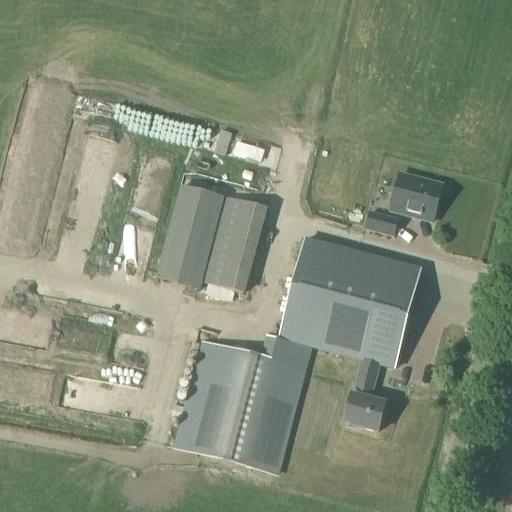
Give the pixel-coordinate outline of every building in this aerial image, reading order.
[(78,95),(75,120),(107,123),(110,98),(78,95)] [(276,128),(308,133),(310,120),(279,114),(276,128)] [(202,150),(197,173),(269,190),(274,168),(202,150)] [(399,178),(390,212),(433,224),(442,190),(399,178)] [(173,187),(148,280),(193,292),(195,285),(200,268),(218,199),(173,187)] [(267,212),(218,199),(200,268),(249,281),(267,212)] [(75,201),(70,225),(88,229),(86,239),(105,243),(112,208),(75,201)] [(394,240),(399,222),(369,214),(363,233),(394,240)] [(395,372),(420,274),(304,243),(272,364),(203,346),(185,411),(182,423),(175,452),(277,479),(311,350),(360,363),(344,426),(378,435),(385,408),(370,404),(380,368),(395,372)] [(244,298),(249,281),(200,268),(195,285),(244,298)] [(32,281),(29,294),(65,301),(67,287),(32,281)] [(138,416),(142,394),(89,384),(85,405),(138,416)] [(172,420),(182,423),(185,411),(175,409),(172,420)]
